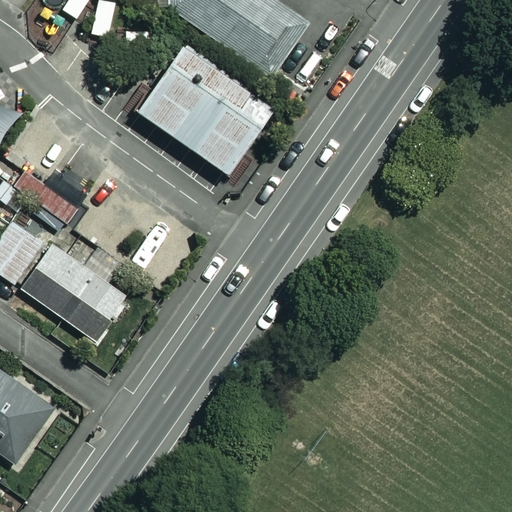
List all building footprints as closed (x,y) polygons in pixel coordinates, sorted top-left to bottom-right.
[(85,0),(64,0),(59,9),(73,19),(85,0)] [(113,3),(101,0),(95,0),(88,34),(106,37),(113,3)] [(167,0),(168,12),(270,77),(306,20),(274,0),(167,0)] [(271,111),(181,51),(135,119),(225,180),(271,111)] [(2,178),(0,181),(0,199),(38,226),(46,215),(69,231),(81,213),(71,206),(78,195),(48,174),(42,183),(18,166),(7,181),(2,178)] [(122,296),(11,219),(0,235),(0,275),(19,289),(11,302),(39,321),(47,310),(91,341),(122,296)] [(0,455),(12,464),(51,407),(0,372),(0,455)]
